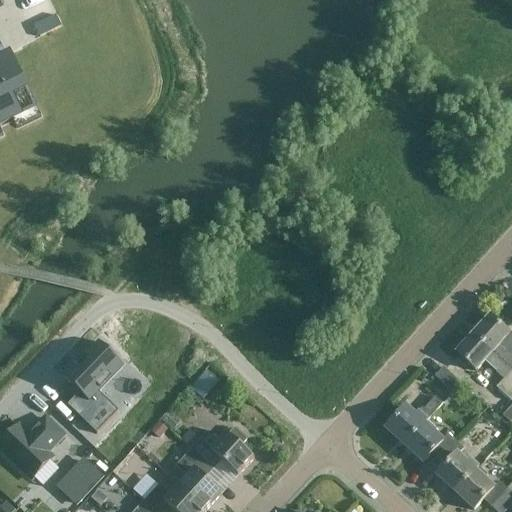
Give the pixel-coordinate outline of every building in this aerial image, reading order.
[(56,16),(34,27),(40,38),(62,27),(56,16)] [(0,126),(38,108),(12,56),(2,61),(0,57),(0,126)] [(511,355),(501,345),(510,336),(490,318),(474,336),(502,362),(511,370),(511,355)] [(511,370),(502,362),(474,336),(458,354),(477,372),(485,363),(505,380),(497,388),(511,401),(511,400),(511,370)] [(77,365),(63,379),(89,404),(113,379),(134,399),(155,376),(127,350),(117,361),(98,343),(87,354),(85,352),(75,362),(77,365)] [(435,377),(453,394),(462,385),(444,368),(435,377)] [(428,422),(443,405),(436,398),(425,411),(423,409),(418,414),(415,417),(406,409),(386,430),(405,447),(428,422)] [(511,422),(511,407),(503,417),(510,424),(511,422)] [(20,427),(0,447),(0,450),(33,481),(53,459),(49,455),(65,437),(47,420),(31,437),(20,427)] [(437,431),(428,422),(405,447),(423,464),(433,454),(440,460),(456,442),(448,435),(443,442),(434,434),(437,431)] [(151,432),(159,440),(167,431),(159,423),(151,432)] [(210,431),(191,451),(210,468),(218,459),(239,478),(254,460),(241,448),(247,442),(234,431),(229,437),(227,435),(221,442),(210,431)] [(467,463),(458,456),(464,450),(456,442),(440,460),(447,467),(437,477),(456,494),(479,469),(470,460),(467,463)] [(201,476),(210,468),(191,451),(176,468),(187,479),(179,487),(206,511),(207,511),(222,496),(201,476)] [(84,459),(57,489),(78,508),(105,479),(84,459)] [(494,488),(486,481),(489,478),(479,469),(456,494),(474,511),(484,500),(491,507),(508,489),(500,482),(494,488)] [(206,511),(179,487),(172,496),(160,485),(144,502),(155,511),(168,511),(171,510),(173,511),(206,511)] [(496,511),(506,511),(511,506),(511,493),(508,489),(491,507),(496,511)] [(99,491),(91,499),(101,508),(108,500),(99,491)] [(6,502),(0,508),(0,510),(1,511),(15,511),(17,511),(6,502)] [(155,511),(144,502),(135,511),(155,511)]
